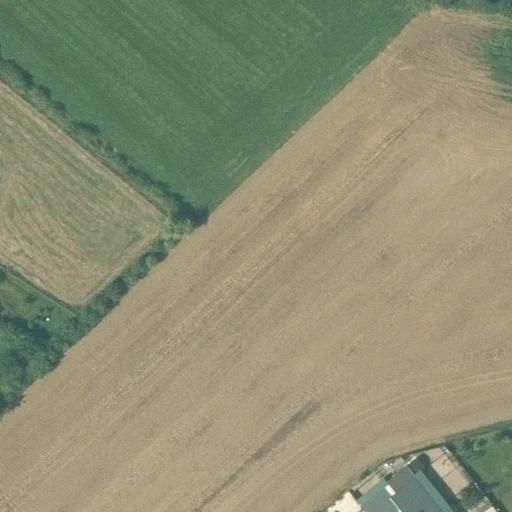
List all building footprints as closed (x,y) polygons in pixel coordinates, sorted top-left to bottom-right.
[(417,458),(408,465),(417,477),(423,472),(427,469),(417,458)] [(388,481),(397,493),(412,481),(417,477),(408,465),(388,481)] [(417,477),(412,481),(436,511),(454,511),(423,472),(417,477)] [(357,501),(363,509),(387,490),(393,497),(397,493),(388,481),(385,478),(357,501)] [(387,490),(363,509),(365,511),(393,511),(400,507),(403,511),(436,511),(412,481),(397,493),(393,497),(387,490)]
